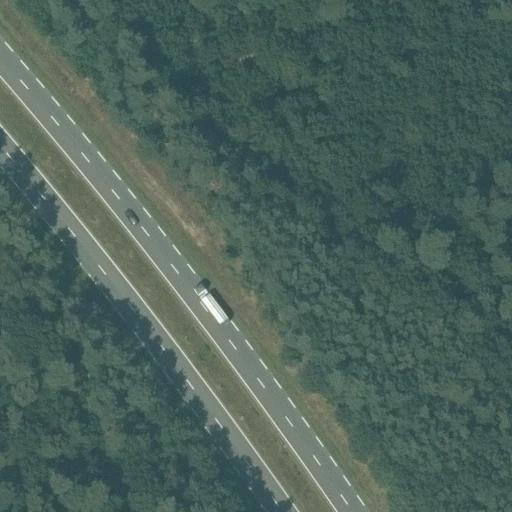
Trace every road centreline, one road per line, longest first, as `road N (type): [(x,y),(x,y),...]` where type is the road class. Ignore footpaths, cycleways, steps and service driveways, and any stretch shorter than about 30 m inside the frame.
road 1 (primary): [(346,511),(205,314),(0,62)]
road 2 (primary): [(0,148),(201,401),(277,511)]
